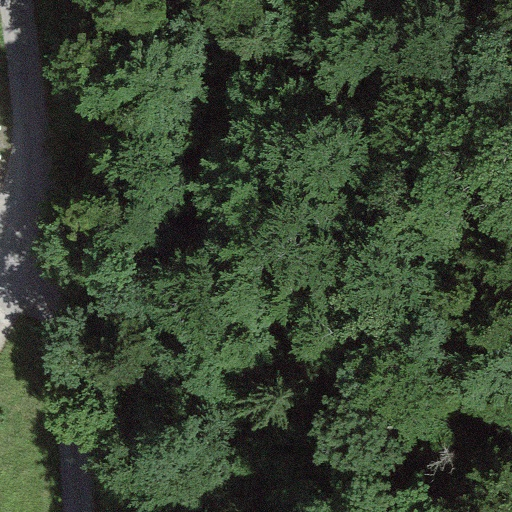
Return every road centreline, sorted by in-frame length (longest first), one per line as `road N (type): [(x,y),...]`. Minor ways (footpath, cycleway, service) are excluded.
road 1 (unclassified): [(84,511),(18,0)]
road 2 (track): [(41,172),(0,289)]
